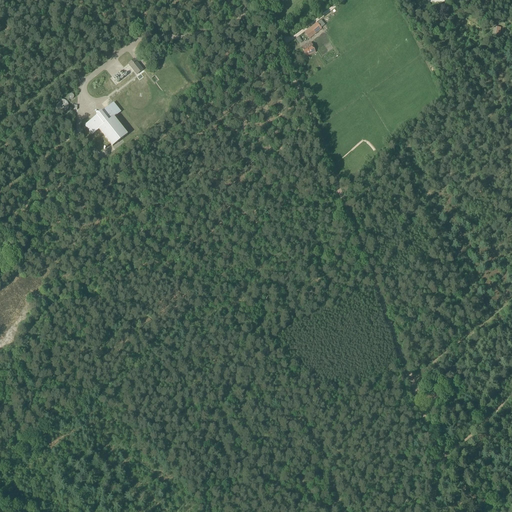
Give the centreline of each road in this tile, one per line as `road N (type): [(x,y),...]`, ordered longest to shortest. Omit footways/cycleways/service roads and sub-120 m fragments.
road 1 (track): [(441,458),(266,0)]
road 2 (track): [(49,309),(94,253),(140,214),(118,184)]
road 3 (track): [(408,376),(511,308)]
